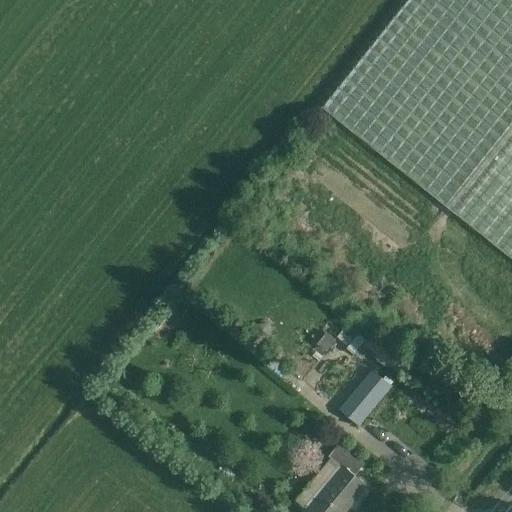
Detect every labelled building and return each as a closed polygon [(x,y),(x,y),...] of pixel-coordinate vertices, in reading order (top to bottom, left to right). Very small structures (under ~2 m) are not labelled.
[(511,0),(410,0),(324,110),(511,260),(511,0)] [(269,323),(256,325),(256,332),(262,337),(270,336),(269,323)] [(348,347),(347,349),(355,355),(355,354),(363,344),(371,350),(377,355),(388,364),(401,375),(407,367),(362,330),(360,333),(348,347)] [(372,370),(340,409),(360,425),(396,383),(386,374),(382,378),(372,370)] [(308,509),(311,511),(345,511),(367,487),(354,475),(363,464),(341,445),(331,456),(344,467),(308,509)]
